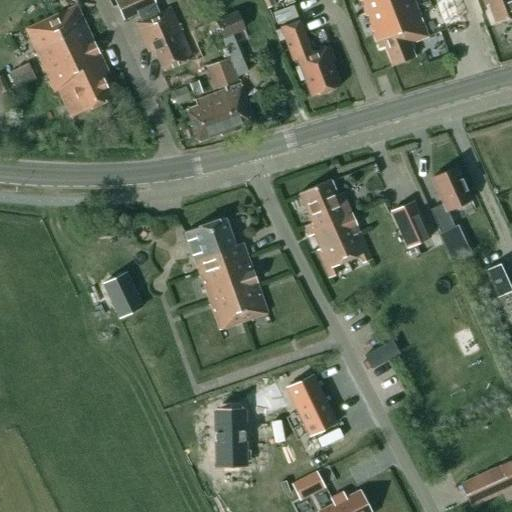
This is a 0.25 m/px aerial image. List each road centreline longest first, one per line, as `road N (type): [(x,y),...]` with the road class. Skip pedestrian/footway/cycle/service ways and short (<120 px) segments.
road 1 (unclassified): [(431,511),(248,152)]
road 2 (tertiary): [(511,76),(248,152)]
road 3 (tertiary): [(248,152),(151,174),(0,170)]
